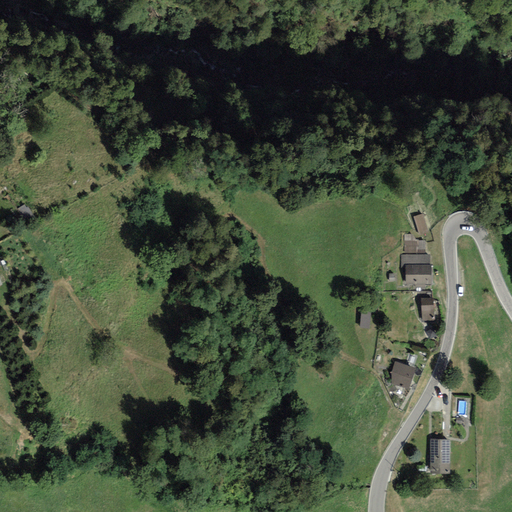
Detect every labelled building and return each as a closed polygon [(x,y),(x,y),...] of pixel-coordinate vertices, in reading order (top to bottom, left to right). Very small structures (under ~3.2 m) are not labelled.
[(413,217),(419,235),(429,231),(423,214),(413,217)] [(414,235),(404,235),(405,255),(426,255),(425,241),(418,241),(418,240),(414,240),(414,235)] [(405,255),(401,255),(401,269),(406,268),(406,285),(431,285),(431,265),(430,265),(429,255),(426,255),(405,255)] [(433,298),(421,298),(422,321),(435,321),(433,298)] [(361,310),(360,328),(370,329),(371,311),(361,310)] [(429,340),(436,336),(433,329),(426,333),(429,340)] [(415,369),(395,362),(391,372),(391,384),(409,389),(415,369)] [(450,440),(430,440),(430,474),(450,474),(450,440)]
